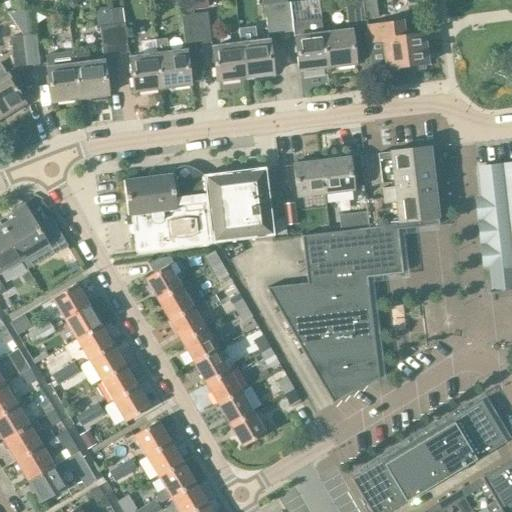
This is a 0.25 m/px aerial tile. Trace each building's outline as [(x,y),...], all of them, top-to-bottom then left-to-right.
[(192,0),(179,0),(178,0),(180,18),(182,17),(194,15),(192,0)] [(206,0),(192,0),(193,10),(207,9),(206,0)] [(344,0),(348,27),(364,25),(360,0),(344,0)] [(364,0),(367,20),(377,18),(374,0),(364,0)] [(287,4),(277,5),(281,35),(293,33),(292,22),(289,3),(287,4)] [(277,5),(264,7),(268,36),(281,35),(277,5)] [(122,9),(109,11),(115,56),(128,54),(125,24),(124,25),(122,9)] [(109,11),(97,13),(99,27),(103,57),(115,56),(113,41),(111,26),(109,11)] [(206,14),(195,15),(198,41),(198,45),(210,44),(206,14)] [(198,41),(195,15),(194,15),(182,17),(186,47),(197,45),(198,45),(198,41)] [(320,19),(292,22),(293,33),(294,37),(296,37),(300,72),(328,68),(324,41),(324,34),(322,34),(320,19)] [(368,26),(369,43),(383,41),(386,68),(404,66),(404,67),(411,66),(412,70),(424,68),(423,64),(427,64),(423,34),(404,37),(402,22),(368,26)] [(238,32),(240,44),(244,78),(245,78),(272,75),(268,41),(256,42),(254,30),(238,32)] [(351,30),(324,34),(328,68),(355,65),(351,30)] [(34,36),(22,38),(26,67),(38,65),(36,47),(34,36)] [(22,38),(9,39),(13,68),(26,67),(22,38)] [(166,39),(155,40),(157,54),(162,89),(173,87),(189,85),(189,83),(185,51),(168,53),(166,39)] [(244,78),(240,44),(212,47),(217,82),(244,78)] [(88,52),(73,53),(79,98),(108,95),(104,61),(89,62),(88,52)] [(73,53),(45,57),(50,102),(79,98),(73,53)] [(157,54),(130,57),(134,92),(162,88),(157,54)] [(0,118),(24,104),(0,65),(0,118)] [(429,148),(378,154),(382,184),(391,183),(392,189),(433,183),(429,148)] [(349,157),(322,161),(326,194),(353,191),(349,157)] [(326,194),(322,161),(294,164),(298,197),(326,194)] [(204,179),(173,183),(183,247),(274,235),(265,166),(253,168),(247,169),(204,175),(204,179)] [(477,171),(475,171),(478,196),(477,196),(477,197),(479,197),(481,219),(480,220),(480,221),(485,221),(488,243),(483,243),(483,245),(484,245),(486,267),(485,267),(486,269),(490,268),(511,265),(511,167),(503,169),(503,168),(501,168),(501,169),(477,172),(477,171)] [(172,175),(123,181),(128,216),(132,215),(137,253),(182,247),(173,183),(172,175)] [(393,198),(366,201),(367,212),(369,228),(369,233),(396,230),(438,225),(433,183),(392,189),(393,198)] [(24,205),(0,219),(0,223),(22,261),(47,246),(52,256),(67,247),(53,223),(39,231),(24,205)] [(367,212),(353,213),(355,229),(369,228),(367,212)] [(0,294),(5,291),(0,282),(0,273),(22,261),(0,223),(0,294)] [(369,228),(301,236),(301,237),(306,283),(306,285),(366,277),(402,273),(396,230),(369,233),(369,228)] [(204,257),(211,269),(220,263),(214,251),(212,253),(204,257)] [(145,279),(157,300),(180,286),(184,284),(179,273),(174,276),(168,266),(174,263),(170,256),(159,259),(148,265),(153,274),(145,279)] [(74,263),(66,268),(70,275),(78,270),(74,263)] [(220,263),(211,269),(219,281),(228,276),(220,263)] [(493,291),(488,291),(488,293),(511,290),(511,265),(490,268),(493,291)] [(306,283),(265,288),(283,319),(370,309),(366,277),(306,285),(306,283)] [(52,299),(64,320),(89,305),(77,285),(52,299)] [(157,300),(169,321),(193,307),(180,286),(157,300)] [(228,299),(235,311),(244,305),(237,293),(228,299)] [(64,320),(76,340),(101,325),(89,305),(64,320)] [(244,305),(235,311),(241,323),(251,317),(244,305)] [(169,321),(181,342),(205,329),(193,307),(169,321)] [(370,309),(283,319),(297,344),(373,335),(370,309)] [(54,332),(48,321),(37,328),(44,338),(54,332)] [(76,340),(89,361),(114,346),(101,325),(76,340)] [(37,328),(27,334),(33,345),(44,338),(37,328)] [(0,331),(0,339),(3,345),(12,340),(5,329),(0,331)] [(181,342),(194,363),(217,350),(205,329),(181,342)] [(252,341),(259,353),(269,348),(262,335),(252,341)] [(373,335),(297,344),(332,404),(378,378),(373,335)] [(89,361),(101,381),(126,366),(114,346),(89,361)] [(269,348),(259,353),(266,365),(276,360),(269,348)] [(15,351),(7,356),(12,364),(22,358),(17,350),(16,350),(15,351)] [(194,363),(206,384),(229,371),(217,350),(194,363)] [(62,369),(68,379),(79,372),(73,363),(62,369)] [(101,381),(113,402),(138,387),(126,366),(101,381)] [(68,379),(62,369),(51,376),(57,385),(68,379)] [(28,370),(21,375),(27,385),(35,380),(29,370),(28,370)] [(206,384),(218,405),(241,392),(229,371),(206,384)] [(276,382),(284,395),(293,390),(286,377),(276,382)] [(0,387),(0,415),(17,405),(5,385),(0,387)] [(138,387),(113,402),(126,422),(150,407),(138,387)] [(293,390),(284,395),(291,407),(300,401),(293,390)] [(218,405),(230,427),(254,413),(241,392),(218,405)] [(38,404),(45,416),(54,411),(47,399),(45,400),(38,404)] [(480,401),(450,419),(474,460),(505,442),(480,401)] [(103,413),(97,403),(86,410),(92,420),(103,413)] [(0,415),(0,435),(4,441),(30,426),(17,405),(0,415)] [(92,420),(86,410),(75,416),(81,426),(92,420)] [(54,411),(45,416),(51,427),(60,421),(54,411)] [(254,413),(230,427),(242,447),(266,434),(265,433),(254,413)] [(450,419),(419,438),(443,479),(474,460),(450,419)] [(146,457),(171,442),(159,421),(134,436),(146,457)] [(30,426),(4,441),(16,462),(42,446),(34,433),(40,429),(36,422),(30,426)] [(87,430),(79,435),(87,449),(96,444),(87,430)] [(419,438),(400,449),(425,490),(443,479),(419,438)] [(64,446),(70,457),(78,452),(72,441),(72,442),(64,446)] [(159,477),(184,462),(171,442),(146,457),(159,477)] [(16,462),(28,482),(54,467),(42,446),(16,462)] [(400,449),(381,460),(381,461),(406,502),(425,490),(400,449)] [(70,457),(63,461),(67,467),(68,469),(69,471),(74,469),(76,468),(84,463),(78,452),(70,457)] [(136,469),(130,459),(119,465),(125,475),(136,469)] [(495,500),(501,511),(504,511),(511,507),(511,459),(481,478),(486,486),(495,500)] [(381,460),(350,479),(370,511),(388,511),(406,502),(381,461),(381,460)] [(54,467),(28,482),(41,502),(66,487),(58,473),(67,467),(63,461),(54,467)] [(155,500),(158,505),(171,496),(171,497),(196,483),(196,482),(184,462),(159,477),(166,489),(156,495),(155,500)] [(125,475),(119,465),(108,472),(114,482),(125,475)] [(481,478),(459,491),(464,499),(486,486),(481,478)] [(171,497),(180,511),(193,511),(208,503),(196,483),(171,497)] [(89,492),(95,503),(104,498),(98,487),(89,492)] [(459,491),(438,504),(442,511),(443,511),(464,499),(459,491)] [(147,511),(157,511),(161,510),(158,505),(155,500),(144,506),(147,511)] [(488,511),(501,511),(495,500),(485,506),(488,511)] [(193,511),(213,511),(208,503),(193,511)]
